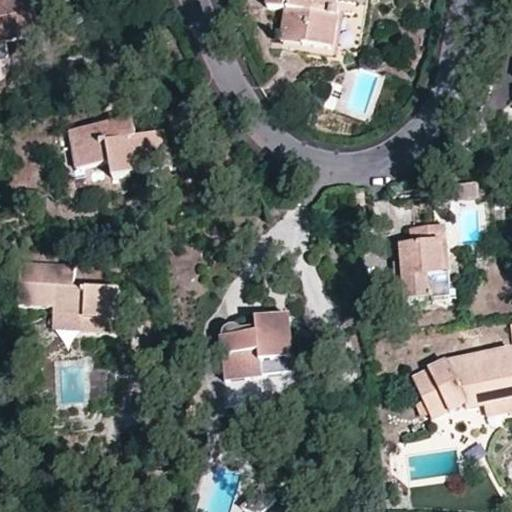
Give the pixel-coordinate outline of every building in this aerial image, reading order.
[(0,0),(0,42),(40,34),(33,0),(0,0)] [(327,0),(269,0),(268,8),(287,11),(281,51),(336,60),(345,3),(327,0)] [(373,73),(376,66),(368,63),(366,71),(373,73)] [(176,170),(169,134),(139,140),(135,123),(72,134),(79,172),(112,166),(115,181),(176,170)] [(483,198),(481,184),(461,186),(462,199),(483,198)] [(448,243),(447,228),(412,231),(413,246),(401,248),(402,264),(395,265),(399,305),(452,299),(450,276),(448,277),(445,244),(448,243)] [(118,337),(121,293),(75,290),(76,269),(24,265),(20,308),(55,310),(55,320),(87,324),(87,334),(118,337)] [(299,375),(294,318),(250,322),(250,324),(250,326),(249,329),(248,331),(247,332),(245,331),(242,330),(238,329),(234,330),(230,333),(228,336),(227,337),(226,339),(224,339),(228,381),(280,377),(282,401),(307,399),(306,375),(299,375)] [(55,332),(87,334),(87,324),(55,320),(55,332)] [(511,400),(511,352),(453,364),(416,380),(437,421),(468,409),(511,400)] [(121,406),(118,372),(92,373),(94,408),(121,406)] [(329,373),(306,375),(307,399),(331,396),(329,373)] [(511,414),(511,400),(468,409),(471,422),(511,414)] [(200,429),(198,406),(188,408),(190,430),(200,429)] [(277,511),(286,505),(274,491),(248,511),(277,511)]
